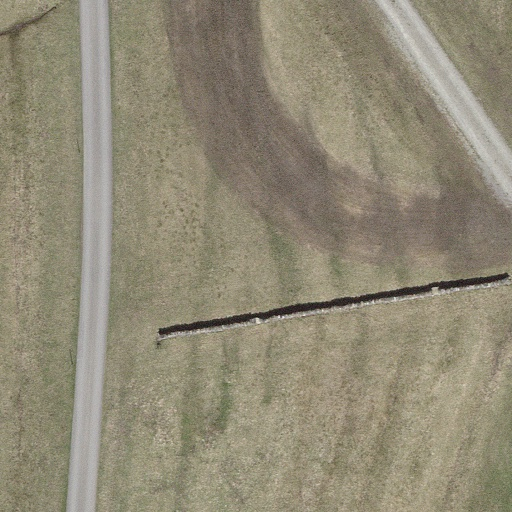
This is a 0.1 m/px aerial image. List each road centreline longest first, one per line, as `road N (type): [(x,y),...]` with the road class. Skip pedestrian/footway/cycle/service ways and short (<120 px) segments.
road 1 (track): [(92,0),(98,308),(81,511)]
road 2 (track): [(374,0),(511,205)]
